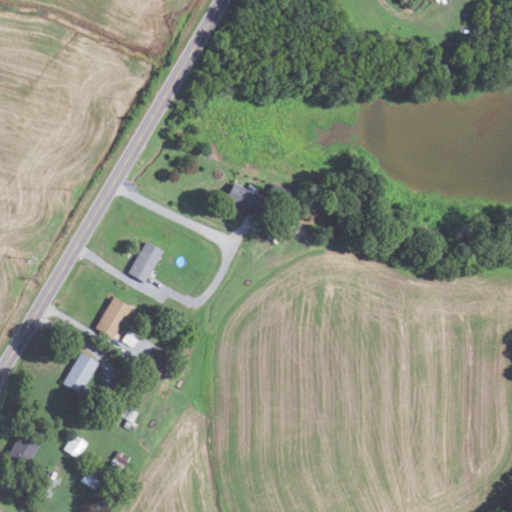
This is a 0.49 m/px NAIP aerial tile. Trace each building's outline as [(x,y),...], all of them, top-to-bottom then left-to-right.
[(252,218),(222,199),(232,182),(262,201),(252,218)] [(285,197),(269,191),(272,184),(288,190),(285,197)] [(307,243),(302,240),(307,234),(311,237),(307,243)] [(143,282),(125,272),(144,240),(161,251),(143,282)] [(162,303),(155,298),(159,292),(166,297),(162,303)] [(111,338),(92,327),(111,296),(129,307),(111,338)] [(131,347),(120,341),(126,329),(137,336),(131,347)] [(156,377),(143,367),(156,347),(170,356),(156,377)] [(78,393),(60,382),(78,351),(96,363),(78,393)] [(126,390),(115,383),(122,373),(133,380),(126,390)] [(116,414),(121,405),(127,408),(122,418),(116,414)] [(130,423),(123,418),(129,409),(136,413),(130,423)] [(127,429),(122,426),(125,421),(130,424),(127,429)] [(28,470),(5,457),(20,428),(40,439),(29,459),(33,461),(28,470)] [(75,457),(61,448),(70,434),(85,443),(75,457)] [(123,465),(112,459),(117,450),(128,456),(123,465)] [(93,489),(78,481),(86,467),(101,475),(93,489)]
